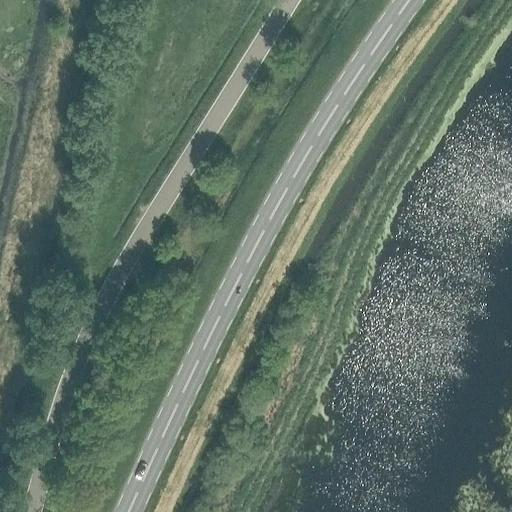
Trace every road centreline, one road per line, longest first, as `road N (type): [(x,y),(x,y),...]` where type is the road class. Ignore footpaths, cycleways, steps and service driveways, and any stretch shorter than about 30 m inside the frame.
road 1 (secondary): [(129,511),(246,250),(412,0)]
road 2 (unclassified): [(32,511),(91,314),(289,0)]
